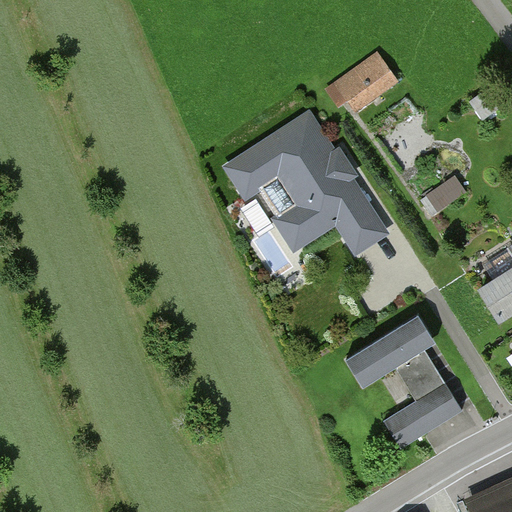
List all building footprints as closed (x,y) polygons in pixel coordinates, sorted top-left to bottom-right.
[(394,84),(375,57),(335,84),(354,111),(394,84)] [(332,152),(309,117),(228,169),(244,194),(277,173),(302,211),(279,225),(295,249),(337,222),(354,249),(382,231),(350,182),(355,179),(336,149),(332,152)] [(463,194),(454,180),(428,197),(437,211),(463,194)] [(511,312),(511,249),(510,250),(511,253),(511,273),(479,294),(496,322),(511,312)] [(439,345),(417,311),(337,362),(358,395),(396,370),(416,402),(383,423),(399,448),(460,408),(425,354),(439,345)] [(511,511),(511,482),(467,503),(471,511),(511,511)]
